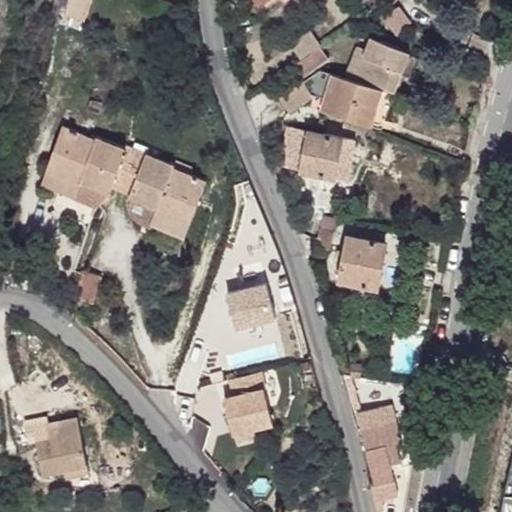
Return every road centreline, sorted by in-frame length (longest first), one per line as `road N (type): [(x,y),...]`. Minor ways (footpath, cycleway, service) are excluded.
road 1 (residential): [(367,511),(313,313),(223,69),(209,0)]
road 2 (secondary): [(430,511),(511,101)]
road 3 (residential): [(0,300),(38,308),(161,411),(225,511)]
